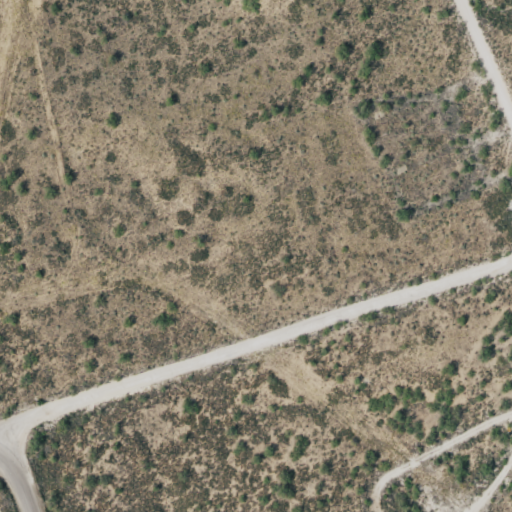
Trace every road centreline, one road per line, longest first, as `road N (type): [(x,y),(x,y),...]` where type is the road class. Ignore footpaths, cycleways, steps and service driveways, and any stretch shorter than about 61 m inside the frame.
road 1 (track): [(511,287),(7,443)]
road 2 (track): [(511,136),(463,0)]
